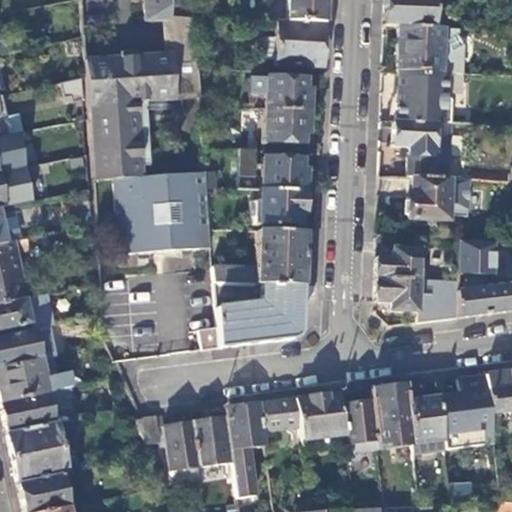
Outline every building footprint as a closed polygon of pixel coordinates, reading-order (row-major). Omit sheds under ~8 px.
[(140,0),(142,22),(159,20),(167,20),(167,16),(165,0),(140,0)] [(177,0),(165,0),(167,16),(191,18),(192,18),(192,8),(178,8),(177,0)] [(283,0),(283,21),(322,23),(323,3),(322,0),(283,0)] [(433,0),(382,0),(383,4),(382,25),(394,26),(432,26),(433,0)] [(167,20),(159,20),(161,55),(168,55),(172,100),(178,100),(197,98),(195,69),(191,18),(167,16),(167,20)] [(283,21),(273,21),(271,66),(320,68),(321,45),(322,23),(283,21)] [(456,27),(432,26),(394,26),(394,44),(393,71),(443,73),(461,73),(462,44),(456,34),(456,27)] [(135,57),(82,62),(91,183),(110,181),(116,255),(208,248),(202,173),(185,173),(139,177),(135,136),(132,103),(134,103),(172,100),(168,55),(161,55),(135,57)] [(393,87),(392,122),(446,124),(447,100),(442,95),(443,73),(393,71),(393,87)] [(260,96),(260,111),(305,112),(306,95),(307,90),(302,90),(302,79),(246,78),(246,95),(260,96)] [(0,138),(12,136),(12,135),(6,109),(0,110),(0,138)] [(305,112),(260,111),(259,143),(299,144),(300,135),(305,135),(305,126),(305,112)] [(392,122),(389,122),(389,135),(389,147),(405,147),(404,177),(408,177),(446,178),(448,124),(446,124),(392,122)] [(257,189),(301,191),(303,173),(303,169),(298,169),(299,159),(252,157),(252,150),(236,150),(234,188),(257,189)] [(0,172),(0,204),(1,209),(6,208),(29,204),(21,169),(0,172)] [(466,179),(446,178),(408,177),(407,195),(405,195),(405,199),(404,218),(444,220),(444,215),(464,216),(466,179)] [(301,191),(257,189),(255,224),(297,226),(297,216),(301,216),(301,210),(301,191)] [(0,244),(3,244),(2,240),(17,237),(11,209),(7,210),(6,208),(1,209),(0,209),(0,244)] [(314,233),(254,231),(252,267),(211,267),(211,270),(211,283),(220,283),(245,284),(258,284),(299,285),(299,258),(300,242),(313,243),(314,233)] [(36,237),(3,244),(0,244),(0,303),(23,299),(14,255),(38,250),(36,237)] [(489,274),(490,244),(456,243),(455,262),(455,273),(489,274)] [(455,283),(455,273),(455,262),(446,262),(446,269),(426,268),(423,275),(417,275),(417,250),(389,249),(388,258),(374,257),(374,265),(373,281),(416,282),(430,283),(455,283)] [(454,293),(455,283),(430,283),(430,296),(416,297),(416,282),(373,281),(373,287),(372,303),(381,303),(381,310),(387,310),(387,312),(414,313),(414,325),(454,320),(454,293)] [(220,283),(211,283),(214,326),(216,349),(261,343),(293,339),(297,333),(299,285),(258,284),(257,302),(222,308),(220,283)] [(490,315),(511,312),(508,287),(454,293),(454,320),(490,315)] [(23,299),(0,303),(0,337),(48,327),(41,295),(23,299)] [(216,349),(214,326),(195,329),(198,351),(216,349)] [(52,334),(50,327),(48,327),(0,337),(0,368),(39,360),(37,347),(49,344),(47,335),(52,334)] [(43,379),(39,360),(0,368),(0,402),(69,388),(67,374),(43,379)] [(511,413),(511,373),(503,374),(482,377),(486,417),(511,413)] [(486,417),(482,377),(454,380),(456,395),(457,404),(453,409),(437,411),(442,452),(490,446),(486,417)] [(405,401),(404,387),(382,390),(366,392),(367,403),(374,451),(410,446),(405,401)] [(72,398),(69,388),(0,402),(0,414),(2,425),(4,435),(53,424),(48,403),(72,398)] [(338,406),(337,395),(311,399),(291,401),(295,428),(297,443),(342,437),(338,406)] [(435,398),(437,411),(453,409),(457,404),(456,395),(449,396),(435,398)] [(442,452),(437,411),(435,398),(418,400),(405,401),(410,446),(411,455),(419,454),(434,453),(442,452)] [(295,428),(291,401),(271,404),(257,405),(260,432),(295,428)] [(344,455),(374,451),(367,403),(352,405),(338,406),(342,437),(344,455)] [(260,432),(257,405),(239,408),(221,410),(234,500),(252,497),(246,450),(262,447),(260,432)] [(137,421),(131,422),(141,445),(157,443),(153,419),(137,421)] [(205,422),(190,424),(196,470),(224,466),(218,420),(205,422)] [(61,462),(53,424),(4,435),(9,458),(15,483),(59,474),(145,456),(141,445),(61,462)] [(196,470),(190,424),(173,427),(160,428),(166,473),(196,470)] [(59,474),(15,483),(18,496),(20,511),(46,511),(64,508),(66,508),(59,474)] [(511,511),(511,505),(488,503),(488,511),(511,511)]
